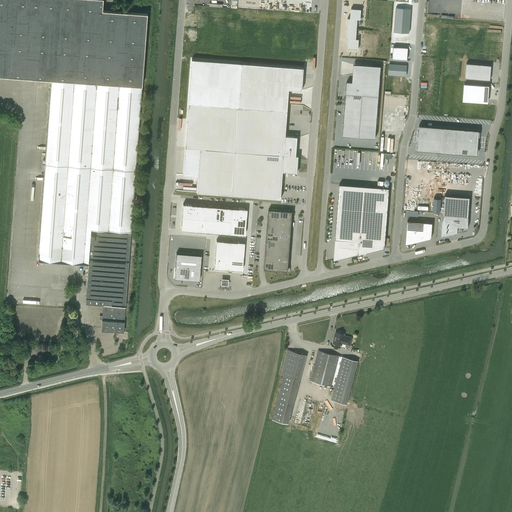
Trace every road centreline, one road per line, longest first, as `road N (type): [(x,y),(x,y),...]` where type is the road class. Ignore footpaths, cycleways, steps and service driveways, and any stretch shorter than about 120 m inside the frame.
road 1 (unclassified): [(393,260),(481,233),(510,0)]
road 2 (tertiary): [(222,337),(511,270)]
road 3 (unclassified): [(164,291),(182,0)]
road 4 (unclassified): [(324,0),(302,281)]
road 5 (unclassified): [(318,276),(339,0)]
road 6 (unclassified): [(393,260),(422,0)]
road 7 (unclassified): [(100,511),(102,369)]
road 8 (unclassified): [(164,291),(234,295),(302,281)]
